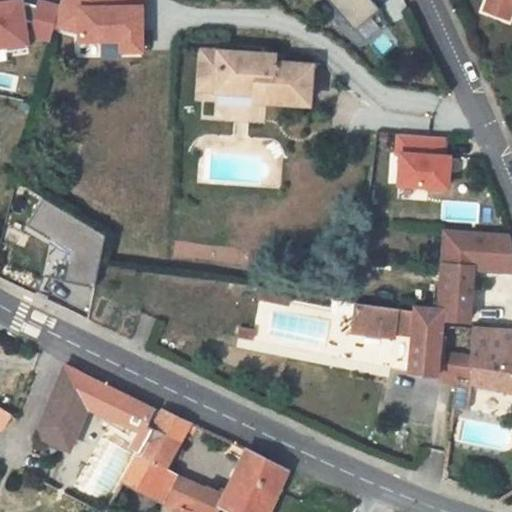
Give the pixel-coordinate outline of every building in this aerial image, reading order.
[(0,0),(0,49),(23,48),(19,4),(17,0),(0,0)] [(72,43),(132,59),(147,0),(57,0),(56,6),(31,0),(28,0),(19,38),(47,45),(51,30),(74,36),(72,43)] [(329,0),(346,26),(372,9),(365,0),(329,0)] [(511,0),(484,0),(477,18),(501,28),(508,11),(511,9),(511,0)] [(215,52),(198,50),(194,88),(211,90),(215,52)] [(272,58),(215,52),(211,90),(248,95),(247,103),(303,109),(306,70),(271,65),(272,58)] [(21,89),(0,84),(0,114),(15,118),(21,89)] [(0,114),(0,122),(13,125),(15,118),(0,114)] [(446,185),(446,132),(391,132),(391,185),(446,185)] [(69,239),(61,278),(91,284),(104,220),(32,206),(27,231),(69,239)] [(465,280),(508,276),(505,258),(486,216),(440,218),(442,275),(428,276),(430,325),(444,325),(446,340),(467,337),(465,280)] [(417,326),(373,319),(366,319),(361,348),(421,357),(423,392),(454,390),(455,393),(473,393),(469,362),(450,364),(446,340),(444,325),(430,325),(422,327),(419,327),(417,326)] [(488,393),(511,393),(511,334),(498,335),(500,356),(469,358),(486,393),(488,393)] [(498,335),(467,337),(469,358),(500,356),(498,335)] [(473,393),(486,393),(469,358),(469,362),(473,393)] [(80,412),(137,441),(128,460),(160,473),(173,445),(147,432),(153,418),(81,384),(53,368),(31,430),(39,443),(63,455),(80,412)] [(486,393),(473,393),(465,413),(477,418),(488,393),(486,393)] [(154,414),(153,418),(147,432),(173,445),(181,427),(154,414)] [(244,459),(235,455),(216,499),(160,473),(128,460),(115,486),(168,511),(258,511),(274,475),(244,459)]
